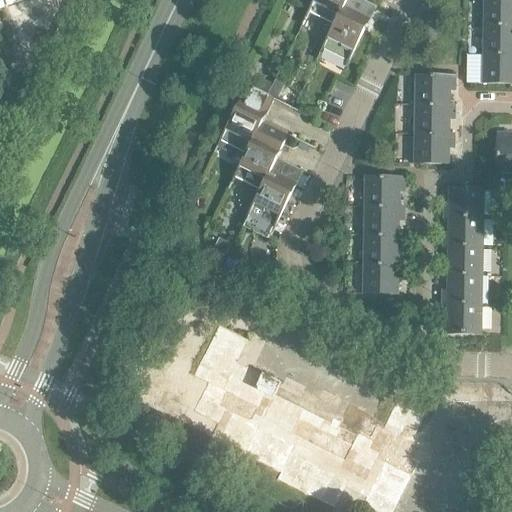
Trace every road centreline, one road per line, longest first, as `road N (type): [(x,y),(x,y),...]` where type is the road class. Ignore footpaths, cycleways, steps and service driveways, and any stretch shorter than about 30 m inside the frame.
road 1 (residential): [(421,347),(306,294),(289,257),(412,0)]
road 2 (tertiary): [(27,435),(92,252),(126,103)]
road 3 (residential): [(421,347),(426,175),(466,176),(468,105),(511,106)]
road 4 (tertiary): [(126,103),(70,212),(27,346),(0,399)]
